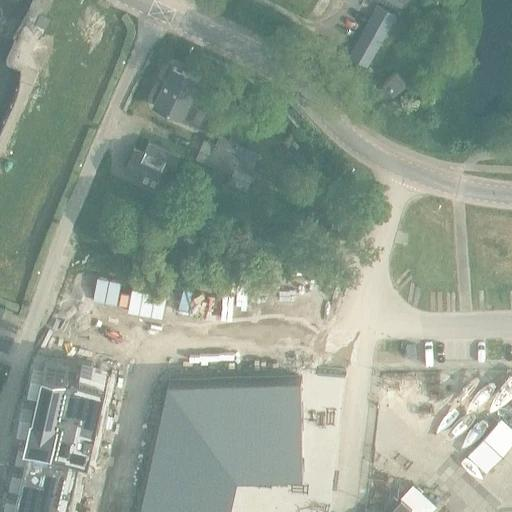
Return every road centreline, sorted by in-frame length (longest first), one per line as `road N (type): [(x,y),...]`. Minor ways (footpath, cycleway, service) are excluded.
road 1 (residential): [(0,451),(28,330),(158,12)]
road 2 (tertiary): [(401,171),(347,139),(280,72),(158,12)]
road 3 (unclassified): [(344,511),(361,325)]
road 4 (unclassified): [(361,325),(401,171)]
road 5 (unclassified): [(511,323),(361,325)]
